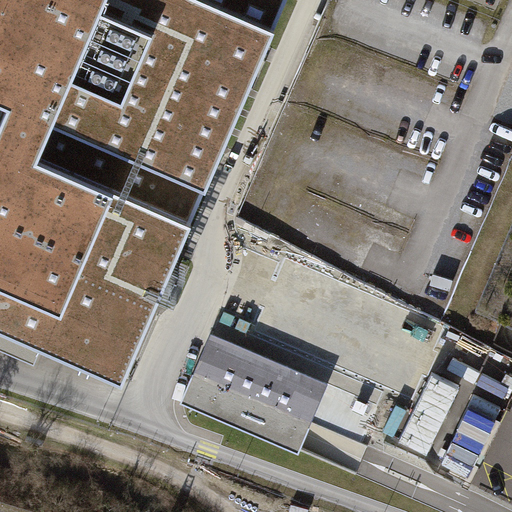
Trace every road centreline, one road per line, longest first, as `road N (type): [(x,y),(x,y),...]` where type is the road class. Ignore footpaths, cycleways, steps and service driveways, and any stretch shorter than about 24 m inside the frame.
road 1 (residential): [(140,424),(207,272),(206,235),(306,0)]
road 2 (track): [(0,412),(173,478),(231,511)]
